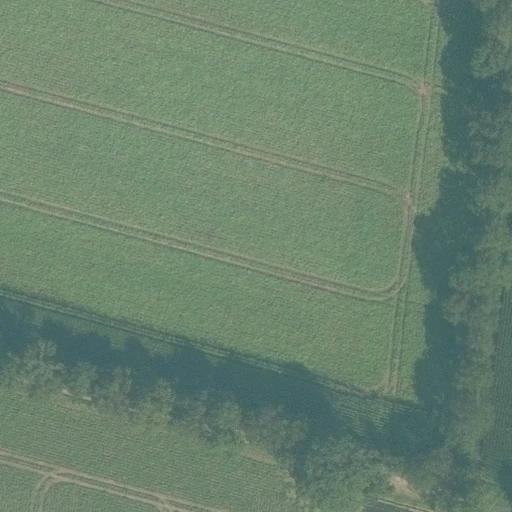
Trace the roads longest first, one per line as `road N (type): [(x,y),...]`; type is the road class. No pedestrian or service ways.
road 1 (track): [(444,492),(506,0)]
road 2 (track): [(444,492),(0,371)]
